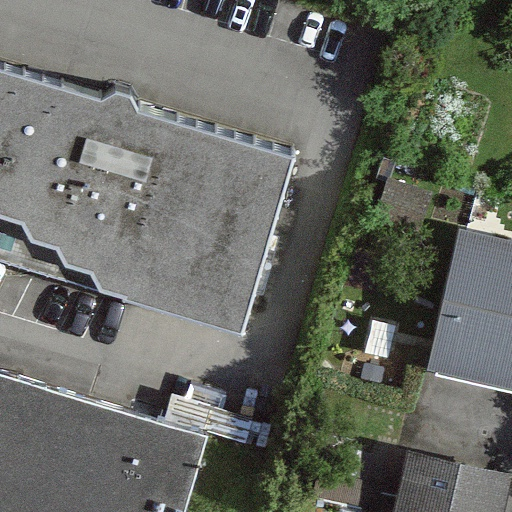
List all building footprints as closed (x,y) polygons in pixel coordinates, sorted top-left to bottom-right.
[(290,146),(0,63),(0,252),(240,321),(290,146)] [(429,189),(386,176),(373,217),(417,230),(429,189)] [(511,394),(511,241),(462,232),(435,380),(511,394)] [(183,511),(208,432),(0,368),(0,511),(183,511)] [(511,511),(511,474),(410,455),(398,511),(511,511)]
